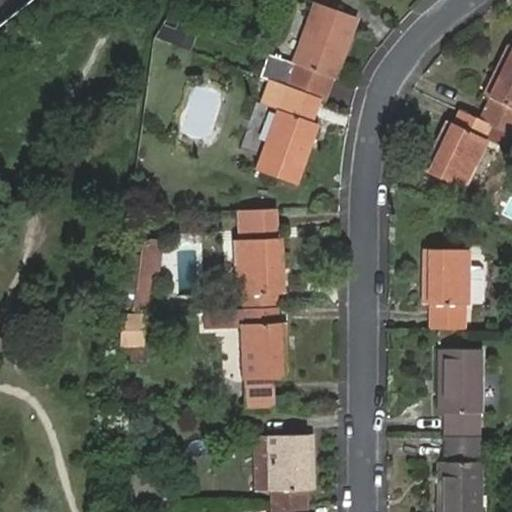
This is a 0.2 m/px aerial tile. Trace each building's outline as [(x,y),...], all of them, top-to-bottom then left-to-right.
[(268,78),(321,98),(331,74),(335,75),(357,17),(317,2),(296,63),(270,54),(261,76),(268,78)] [(166,17),(158,36),(190,48),(198,29),(166,17)] [(507,132),(511,134),(511,44),(509,44),(485,94),(490,97),(479,119),(507,132)] [(312,121),(321,98),(268,78),(260,102),(279,109),(257,170),(295,182),(316,122),(312,121)] [(479,119),(460,110),(454,122),(448,120),(424,169),(463,187),(487,139),(501,144),(507,132),(479,119)] [(252,120),(243,146),(258,151),(268,125),(252,120)] [(279,237),(278,208),(240,210),(241,239),(260,238),(279,237)] [(245,309),(279,308),(279,291),(285,291),(281,237),(279,237),(260,238),(241,239),(239,239),(242,294),(245,294),(245,309)] [(431,303),(432,329),(466,329),(465,302),(468,302),(468,301),(468,292),(468,266),(468,247),(425,248),(425,302),(431,303)] [(156,259),(132,255),(128,285),(139,286),(138,306),(151,307),(156,259)] [(484,297),(484,270),(480,266),(468,266),(468,292),(468,301),(480,301),(484,297)] [(279,322),(279,308),(245,309),(246,324),(243,324),(245,379),(287,377),(285,321),(279,322)] [(144,316),(122,316),(122,346),(144,346),(144,316)] [(446,412),(446,437),(479,436),(479,412),(481,412),(482,348),(441,348),(439,411),(446,412)] [(270,489),(268,434),(254,434),(255,490),(270,489)] [(274,504),(307,503),(307,488),(314,488),(313,434),(268,434),(270,489),(273,489),(274,504)] [(479,436),(446,437),(446,460),(441,460),(440,511),(480,511),(481,461),(479,461),(479,436)] [(307,511),(307,503),(274,504),(274,511),(307,511)]
